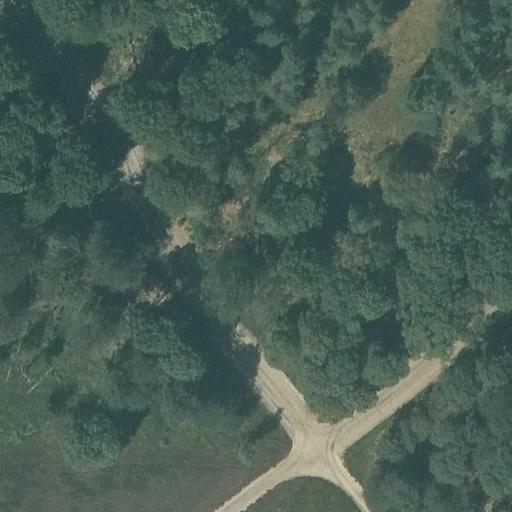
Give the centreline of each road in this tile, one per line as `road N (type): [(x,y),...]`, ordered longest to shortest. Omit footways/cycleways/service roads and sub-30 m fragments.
road 1 (track): [(373,511),(192,286),(110,132),(17,0)]
road 2 (track): [(226,511),(320,450),(511,293)]
